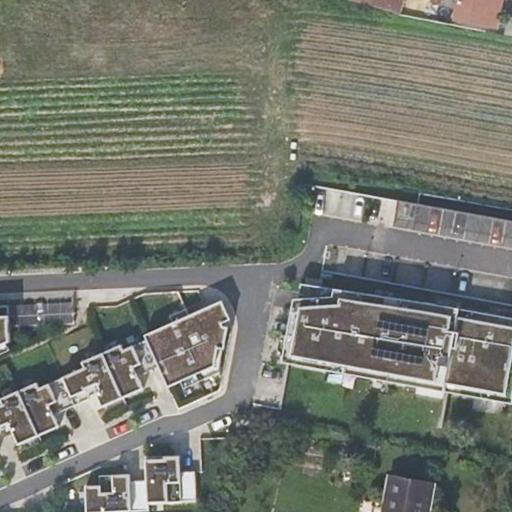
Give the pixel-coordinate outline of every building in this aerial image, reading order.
[(401,0),(345,0),(345,3),(398,14),(401,0)] [(484,28),(489,0),(439,0),(438,7),(455,10),(452,21),(484,28)] [(500,0),(489,0),(484,28),(494,30),(500,0)] [(511,217),(399,200),(395,226),(511,244),(511,217)] [(511,318),(301,283),(287,360),(511,401),(511,318)] [(146,339),(162,373),(168,387),(180,381),(195,375),(198,382),(218,373),(223,349),(224,328),(222,322),(229,319),(220,301),(189,315),(186,308),(169,316),(172,322),(144,335),(146,339)] [(0,325),(9,325),(9,327),(74,324),(73,303),(0,305),(0,325)] [(0,345),(10,341),(9,327),(9,325),(0,325),(0,345)] [(102,353),(123,398),(143,389),(141,383),(140,381),(146,378),(147,380),(162,373),(146,339),(123,350),(121,344),(102,353)] [(62,377),(74,405),(90,398),(89,396),(96,393),(96,395),(102,407),(123,398),(102,353),(82,362),(84,367),(62,377)] [(195,375),(180,381),(184,388),(198,382),(195,375)] [(19,390),(39,436),(59,427),(53,415),(53,413),(59,410),(60,412),(74,405),(62,377),(39,388),(37,382),(19,390)] [(18,445),(39,436),(19,390),(0,398),(0,399),(2,404),(0,405),(0,438),(6,436),(5,434),(12,431),(13,433),(18,445)] [(175,458),(145,460),(146,481),(147,481),(148,503),(196,501),(194,471),(176,472),(175,458)] [(148,503),(147,481),(146,481),(130,481),(129,474),(112,475),(113,485),(100,485),(85,486),(86,511),(117,511),(149,510),(148,503)] [(113,485),(112,475),(99,476),(100,485),(113,485)] [(427,511),(432,484),(391,476),(385,507),(359,503),(357,511),(427,511)]
